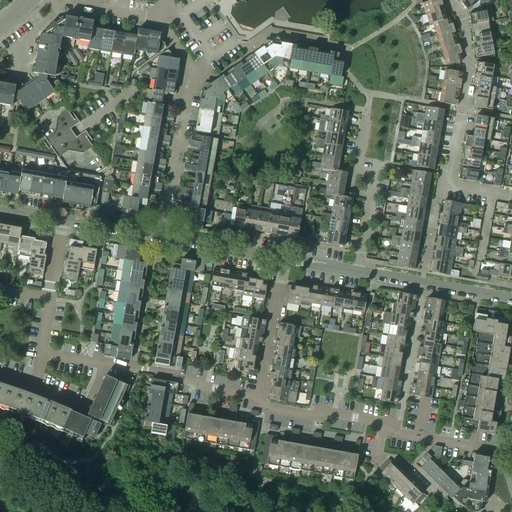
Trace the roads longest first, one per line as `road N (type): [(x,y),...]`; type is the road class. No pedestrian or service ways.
road 1 (residential): [(510,450),(263,407),(258,398)]
road 2 (residential): [(448,0),(470,60),(453,185),(500,193)]
road 3 (residential): [(355,270),(372,162),(360,160),(374,94)]
road 4 (residential): [(163,237),(192,72)]
road 5 (residential): [(355,270),(511,299)]
road 6 (residential): [(258,398),(114,362)]
road 7 (residential): [(283,258),(258,398)]
road 8 (residential): [(40,354),(61,218)]
road 9 (residential): [(163,237),(283,258)]
